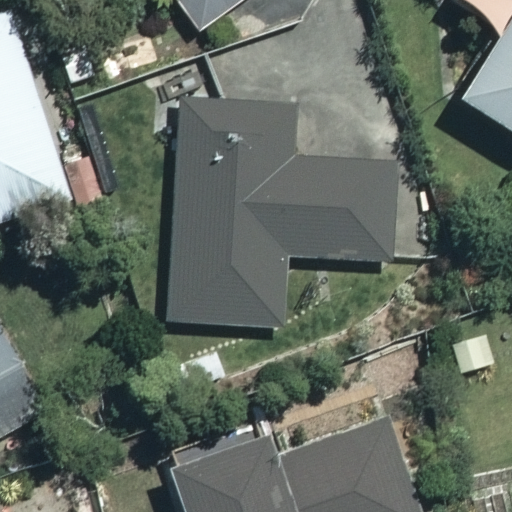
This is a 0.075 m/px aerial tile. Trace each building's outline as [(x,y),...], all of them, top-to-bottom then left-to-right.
[(75,0),(81,9),(96,0),(176,0),(193,27),(236,0),(75,0)] [(511,0),(458,0),(498,25),(455,94),(511,129),(511,0)] [(0,218),(67,198),(8,11),(0,13),(0,218)] [(291,102),(176,97),(167,319),(281,324),(284,253),(379,257),(383,160),(288,156),(291,102)] [(0,429),(36,411),(0,343),(0,429)] [(414,511),(385,421),(268,458),(261,435),(166,465),(180,511),(414,511)]
